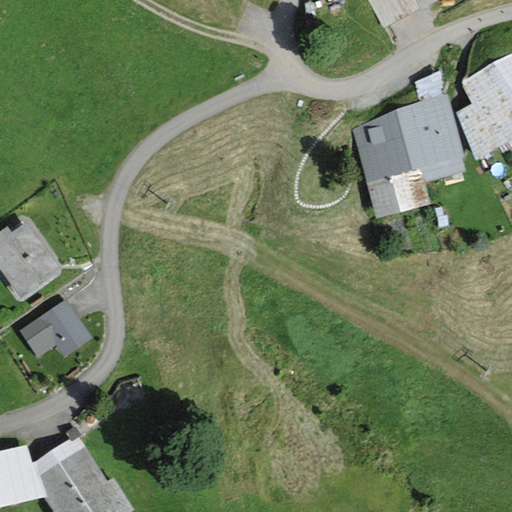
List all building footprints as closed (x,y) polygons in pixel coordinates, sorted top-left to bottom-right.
[(370,0),(392,38),(456,0),(370,0)] [(511,48),(451,81),(487,148),(511,135),(511,48)] [(445,95),(350,126),(382,225),(440,205),(425,161),(463,148),(445,95)] [(31,219),(0,244),(0,257),(33,297),(70,266),(31,219)] [(95,332),(69,301),(26,337),(52,368),(95,332)] [(133,511),(90,441),(40,472),(64,511),(133,511)] [(31,451),(0,457),(0,508),(41,500),(40,472),(31,451)]
